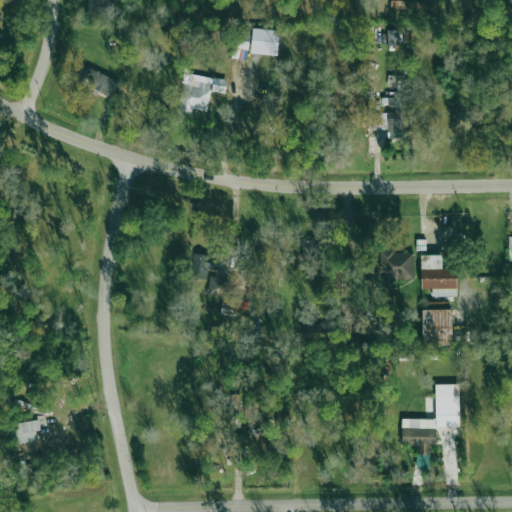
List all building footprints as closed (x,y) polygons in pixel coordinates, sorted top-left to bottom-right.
[(89,0),(89,12),(115,13),(115,0),(89,0)] [(391,10),(424,9),(423,0),(390,1),(391,10)] [(251,54),(278,54),(278,29),(251,29),(251,54)] [(388,44),(396,44),(396,30),(387,30),(388,44)] [(111,97),(119,82),(77,62),(70,77),(89,86),(87,91),(96,95),(98,91),(111,97)] [(227,78),(184,72),(179,111),(192,113),(192,109),(207,111),(210,91),(225,93),(227,78)] [(373,111),(373,129),(388,129),(388,136),(405,136),(405,98),(388,98),(388,111),(373,111)] [(301,260),(320,261),(321,241),(303,240),(301,260)] [(414,280),(413,251),(380,251),(380,261),(376,261),(376,281),(414,280)] [(191,278),(207,278),(208,269),(212,270),(213,255),(193,254),(191,278)] [(456,269),(442,269),(442,254),(420,255),(421,288),(432,288),(432,296),(456,296),(456,269)] [(225,297),(228,279),(210,276),(207,293),(225,297)] [(448,301),(426,301),(426,309),(449,308),(448,301)] [(452,345),(451,309),(422,310),(423,346),(452,345)] [(402,419),(402,445),(417,445),(417,469),(430,469),(430,445),(436,445),(436,426),(459,426),(459,384),(435,384),(435,419),(402,419)] [(16,444),(37,440),(34,429),(47,426),(45,417),(12,423),(16,444)]
